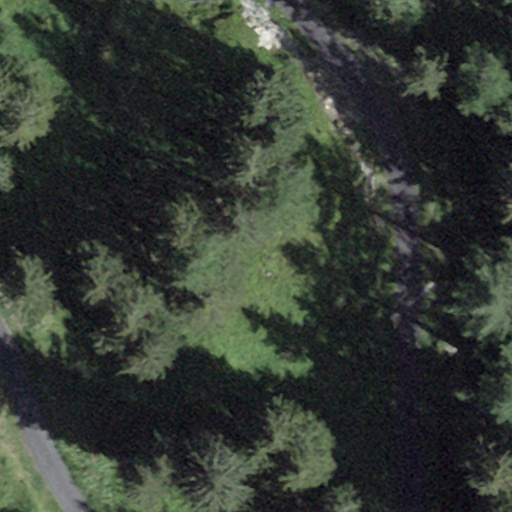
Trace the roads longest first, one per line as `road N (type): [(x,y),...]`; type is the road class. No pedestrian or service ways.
road 1 (unclassified): [(286,0),(343,65),(383,134),(405,293),(417,511)]
road 2 (unclassified): [(72,511),(27,424),(0,341)]
